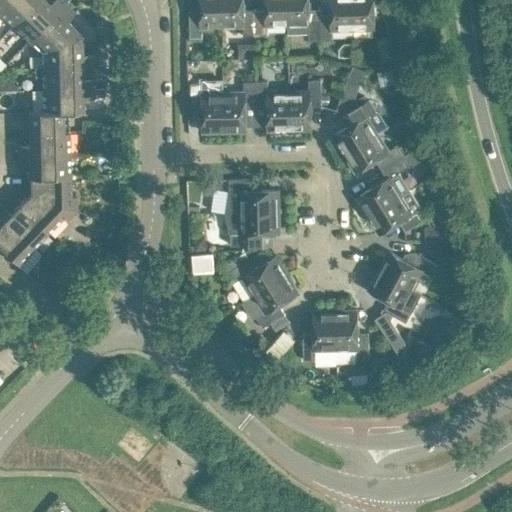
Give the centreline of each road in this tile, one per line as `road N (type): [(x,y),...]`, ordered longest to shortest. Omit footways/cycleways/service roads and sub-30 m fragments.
road 1 (residential): [(117,313),(300,468),(367,491)]
road 2 (residential): [(367,450),(314,437),(136,284)]
road 3 (secondary): [(460,0),(465,58),(511,214)]
road 4 (residential): [(328,230),(304,172),(282,163),(151,166)]
road 5 (residential): [(511,393),(448,434),(367,450)]
road 6 (unclassified): [(367,491),(423,487),(511,441)]
road 7 (unclassified): [(151,166),(150,15)]
road 8 (residential): [(0,437),(86,348)]
